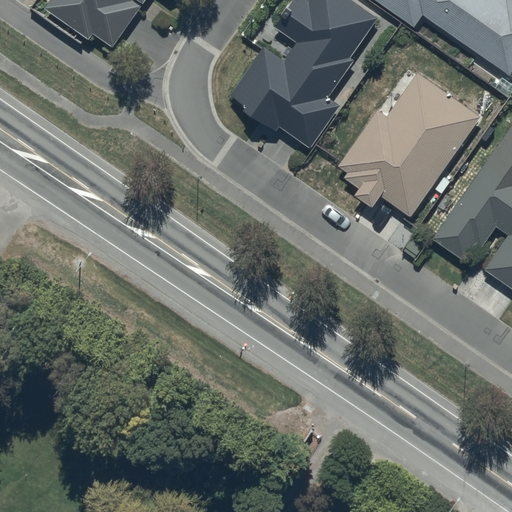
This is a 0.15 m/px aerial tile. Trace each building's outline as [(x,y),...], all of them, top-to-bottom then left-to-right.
[(53,0),(48,9),(90,38),(93,34),(114,48),(147,0),(53,0)] [(263,46),(230,95),(309,150),(339,106),(328,98),(353,62),(349,60),(377,20),(348,0),(309,0),(308,2),(305,0),(294,0),(276,28),(296,42),(284,61),(263,46)] [(374,0),(413,27),(421,16),(507,76),(511,68),(511,0),(505,0),(505,1),(503,0),(374,0)] [(386,119),(376,111),(338,166),(347,172),(343,178),(357,188),(352,194),(371,207),(379,196),(410,218),(479,118),(417,74),(386,119)] [(511,125),(432,241),(461,261),(472,245),(478,249),(494,226),(506,235),(481,271),(511,292),(511,125)]
